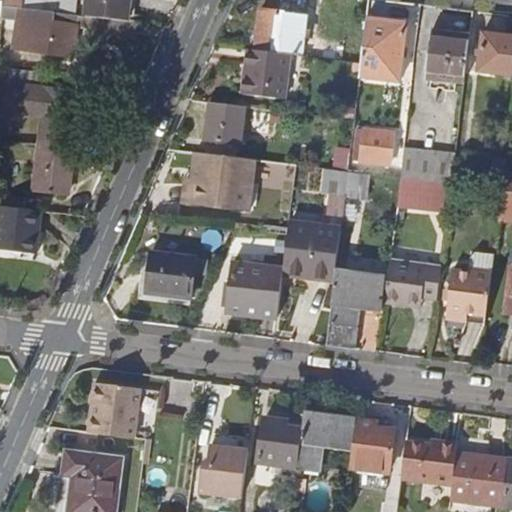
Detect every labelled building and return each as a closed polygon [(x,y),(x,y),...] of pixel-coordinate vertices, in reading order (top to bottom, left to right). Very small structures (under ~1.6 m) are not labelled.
[(54,12),(75,15),(76,0),(4,0),(4,6),(54,12)] [(139,22),(128,21),(130,0),(86,0),(85,16),(92,17),(90,31),(137,37),(139,22)] [(54,12),(4,6),(2,19),(17,20),(14,50),(72,57),(76,25),(54,23),(54,12)] [(260,10),(256,50),(288,54),(302,55),(306,15),(260,10)] [(407,23),(367,19),(361,77),(400,82),(407,23)] [(465,71),(469,38),(431,32),(425,78),(464,83),(465,71)] [(511,74),(511,35),(482,33),(478,70),(511,74)] [(288,54),(256,50),(249,49),(244,94),(283,98),(288,54)] [(42,117),(34,191),(68,195),(77,121),(79,92),(7,85),(4,113),(42,117)] [(245,106),(210,102),(206,140),(240,144),(245,106)] [(364,163),(392,166),(394,133),(367,131),(364,163)] [(448,211),(455,154),(404,148),(397,205),(448,211)] [(258,160),(193,152),(187,204),(252,212),(258,160)] [(357,191),(346,190),(342,218),(353,219),(357,191)] [(511,192),(502,191),(498,223),(511,224),(511,192)] [(41,211),(0,206),(0,248),(36,252),(41,211)] [(284,269),(283,271),(335,279),(336,270),(339,244),(288,237),(284,269)] [(196,258),(150,253),(146,292),(191,298),(196,258)] [(437,295),(441,264),(390,259),(384,301),(415,304),(416,295),(437,297),(437,295)] [(489,289),(492,264),(470,262),(469,265),(453,264),(447,312),(468,314),(469,306),(487,308),(489,289)] [(284,269),(234,263),(228,311),(278,318),(283,271),(284,269)] [(386,276),(336,270),(335,279),(327,344),(346,347),(350,307),(381,311),(386,276)] [(141,389),(95,384),(92,406),(95,406),(94,416),(91,416),(89,433),(134,439),(141,389)] [(299,463),(304,426),(288,424),(289,417),(264,414),(258,459),(269,460),(267,477),(285,479),(287,462),(299,463)] [(353,449),(357,420),(305,414),(304,426),(299,463),(299,467),(321,469),(323,446),(353,449)] [(376,422),(357,420),(353,449),(351,469),(390,473),(394,430),(376,428),(376,422)] [(404,443),(400,480),(452,486),(457,453),(458,443),(438,441),(438,446),(404,443)] [(249,451),(213,446),(210,473),(204,472),(201,492),(243,497),(249,451)] [(72,477),(68,511),(117,511),(124,457),(65,451),(63,476),(72,477)] [(502,507),(508,460),(457,453),(452,486),(451,501),(502,507)] [(511,460),(508,460),(502,507),(511,508),(511,460)]
